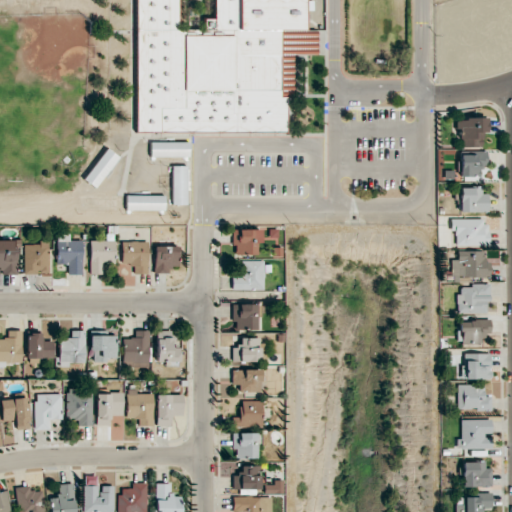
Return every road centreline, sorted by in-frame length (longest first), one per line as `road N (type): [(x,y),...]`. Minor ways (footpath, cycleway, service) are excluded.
road 1 (residential): [(205,226),(204,511)]
road 2 (residential): [(0,463),(205,457)]
road 3 (residential): [(0,302),(204,303)]
